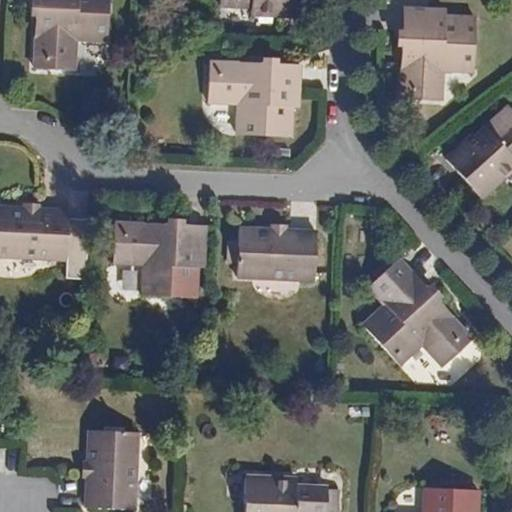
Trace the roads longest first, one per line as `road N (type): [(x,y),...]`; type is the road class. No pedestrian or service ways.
road 1 (residential): [(356,154),(317,188),(102,177),(48,139),(0,122)]
road 2 (residential): [(356,154),(511,318)]
road 3 (residential): [(348,0),(356,154)]
